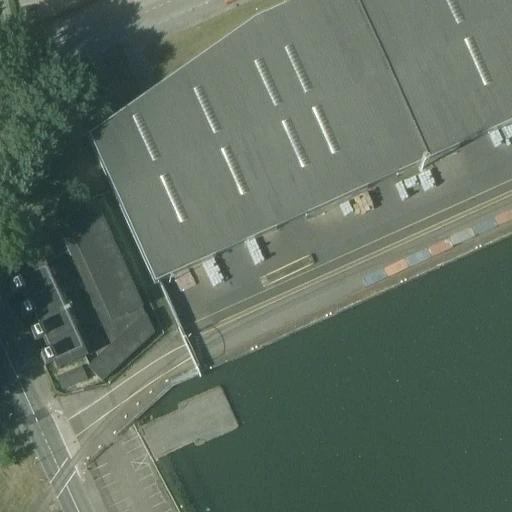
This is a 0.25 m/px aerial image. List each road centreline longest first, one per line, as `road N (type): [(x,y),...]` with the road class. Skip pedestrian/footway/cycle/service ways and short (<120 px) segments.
road 1 (unclassified): [(0,135),(60,57),(93,32),(170,0)]
road 2 (unclassified): [(76,511),(0,343)]
